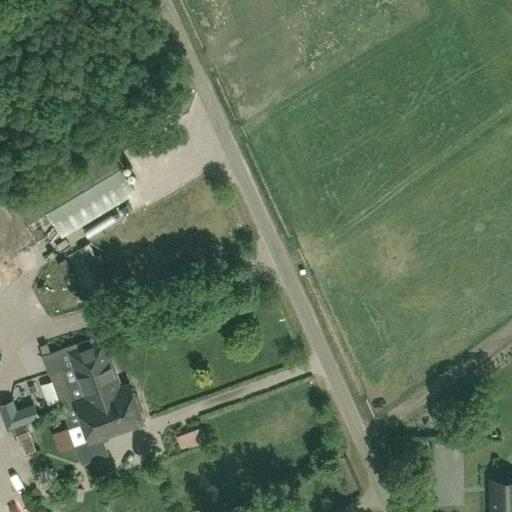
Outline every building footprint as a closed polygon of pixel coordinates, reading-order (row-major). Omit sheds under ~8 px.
[(106,143),(33,187),(60,231),(133,187),(106,143)] [(87,402),(119,390),(115,377),(116,376),(103,338),(69,350),(73,361),(59,365),(73,403),(86,398),(87,402)] [(86,398),(73,403),(62,406),(75,444),(143,421),(139,411),(143,407),(138,393),(132,391),(129,383),(128,383),(129,387),(119,390),(87,402),(86,398)] [(0,403),(8,426),(38,415),(34,404),(16,411),(12,399),(0,403)] [(203,426),(178,435),(183,447),(207,438),(203,426)] [(317,511),(335,511),(362,499),(344,461),(303,482),(317,511)] [(511,511),(511,478),(493,479),(491,479),(491,511),(511,511)]
